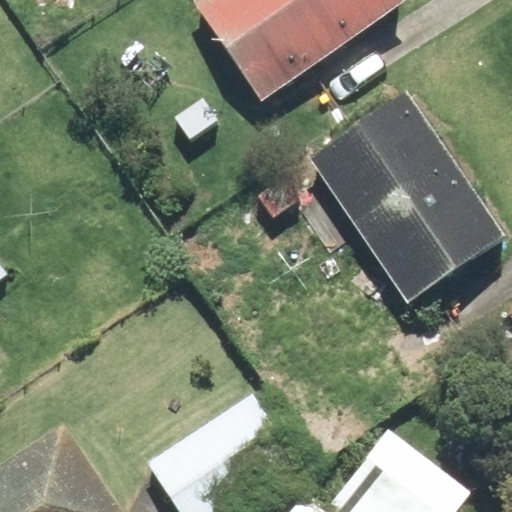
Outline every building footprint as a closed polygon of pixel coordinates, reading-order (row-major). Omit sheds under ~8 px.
[(404,0),(211,0),(200,8),(271,110),(413,11),(404,0)] [(511,241),(415,97),(316,163),(413,307),(511,241)] [(255,400),(155,463),(186,511),(233,511),(299,470),(255,400)] [(0,511),(123,511),(64,430),(0,476),(0,511)] [(333,511),(309,495),(296,511),(427,511),(381,479),(357,511),(333,511)]
